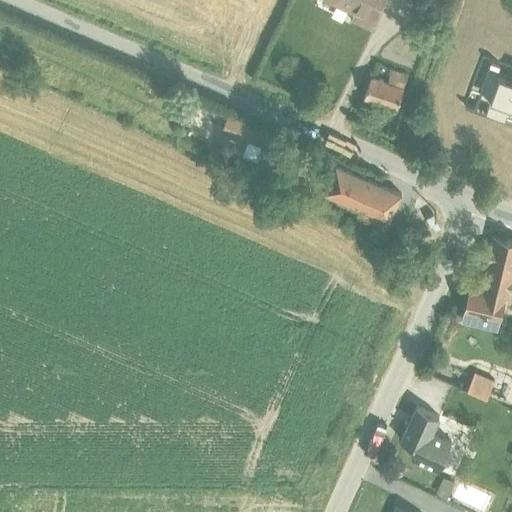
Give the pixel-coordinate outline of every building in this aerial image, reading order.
[(329,0),(354,12),(351,19),(371,28),(384,0),(329,0)] [(372,76),(365,96),(397,107),(408,74),(393,69),(389,81),(372,76)] [(228,116),(223,127),(229,130),(228,133),(248,141),(249,138),(258,142),(263,131),(228,116)] [(360,207),(388,219),(390,220),(402,192),(336,163),(324,191),(360,207)] [(388,219),(360,207),(356,215),(385,228),(388,219)] [(410,226),(404,238),(414,243),(419,230),(410,226)] [(471,287),(463,319),(499,327),(506,298),(509,299),(511,288),(511,239),(495,235),(482,289),(471,287)] [(468,389),(488,398),(495,379),(476,371),(468,389)] [(488,398),(468,389),(460,386),(456,396),(445,391),(435,414),(417,406),(412,416),(407,414),(405,421),(409,423),(402,438),(415,444),(411,457),(438,469),(448,456),(451,439),(435,431),(441,416),(465,426),(466,423),(476,426),(480,416),(495,422),(502,405),(487,399),(488,398)] [(443,476),(436,491),(447,497),(454,481),(443,476)]
